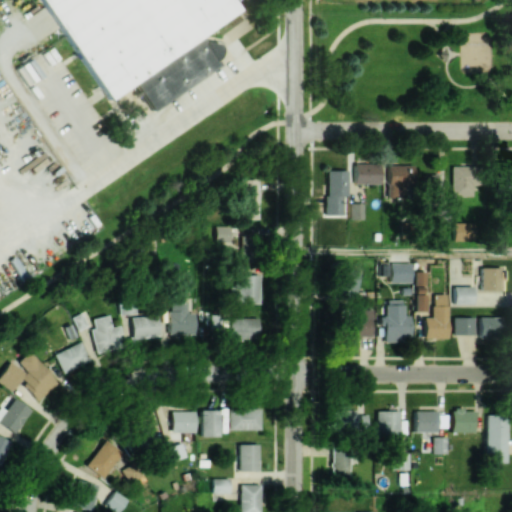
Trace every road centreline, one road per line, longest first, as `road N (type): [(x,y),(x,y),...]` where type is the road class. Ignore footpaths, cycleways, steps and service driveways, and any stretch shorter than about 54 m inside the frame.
road 1 (residential): [(293,511),(293,0)]
road 2 (residential): [(29,511),(63,431),(121,386),(184,372),(293,373)]
road 3 (residential): [(293,373),(511,373)]
road 4 (residential): [(294,131),(511,130)]
